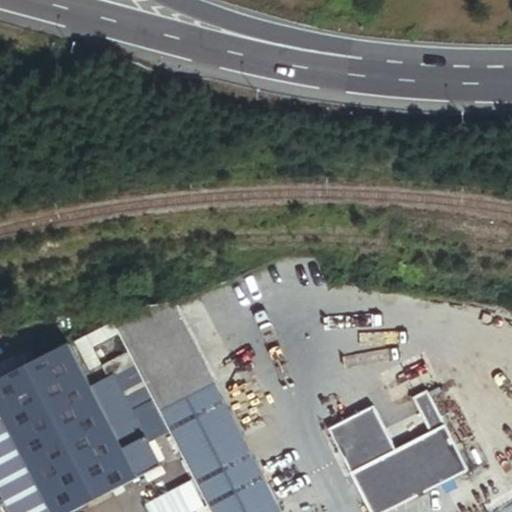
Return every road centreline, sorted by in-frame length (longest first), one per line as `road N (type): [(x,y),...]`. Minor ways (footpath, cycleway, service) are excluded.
road 1 (trunk): [(28,0),(362,67)]
road 2 (trunk): [(173,0),(362,67)]
road 3 (trunk): [(362,67),(511,76)]
